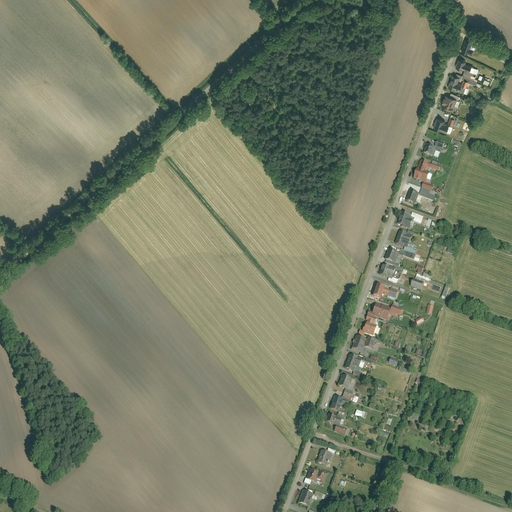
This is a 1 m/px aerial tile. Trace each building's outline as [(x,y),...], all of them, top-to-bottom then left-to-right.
[(472,41),(465,39),(461,51),(472,54),(473,50),(470,48),(472,41)] [(465,61),(458,59),(456,67),(463,70),(463,68),(465,64),(465,61)] [(478,68),(465,64),(463,68),(465,69),(475,72),(477,73),(478,68)] [(475,72),(465,69),(463,76),(475,79),(476,77),(474,76),(475,72)] [(456,76),(452,75),(448,87),(458,91),(460,85),(457,84),(460,78),(456,76)] [(457,99),(446,95),(445,98),(444,97),(442,103),(444,104),(442,107),(453,111),(457,99)] [(445,120),(438,118),(434,128),(446,133),(449,125),(443,123),(445,120)] [(460,142),(453,139),(452,143),(454,144),(453,146),(458,148),(460,142)] [(445,144),(438,141),(436,146),(443,149),(445,144)] [(435,148),(427,144),(424,153),(433,157),(436,151),(434,150),(435,148)] [(440,168),(421,161),(418,169),(417,169),(414,178),(425,183),(428,173),(426,172),(428,168),(439,172),(440,168)] [(434,187),(423,183),(422,187),(432,191),(433,191),(434,187)] [(419,195),(434,201),(436,196),(430,194),(432,191),(422,187),(419,195)] [(419,194),(410,191),(406,201),(415,204),(419,194)] [(411,216),(402,212),(398,224),(410,229),(413,221),(410,220),(411,216)] [(423,219),(424,218),(412,214),(411,216),(410,220),(413,221),(421,224),(423,219)] [(412,236),(399,231),(395,243),(405,247),(408,248),(412,236)] [(401,249),(399,254),(414,260),(416,255),(404,250),(401,249)] [(389,250),(385,259),(395,263),(399,253),(389,250)] [(395,270),(383,265),(379,274),(391,279),(393,275),(394,271),(395,270)] [(424,283),(413,279),(410,286),(421,290),(424,283)] [(384,288),(376,285),(372,296),(380,299),(382,293),(384,288)] [(450,287),(446,285),(442,297),(446,298),(450,287)] [(395,299),(398,291),(390,289),(390,290),(388,295),(388,296),(395,299)] [(389,309),(376,304),(372,313),(375,314),(386,318),(389,309)] [(390,311),(399,315),(401,309),(392,306),(390,311)] [(365,333),(374,336),(377,326),(371,324),(367,323),(366,322),(362,332),(365,333)] [(366,339),(356,336),(351,348),(361,352),(366,339)] [(371,349),(375,340),(367,337),(364,347),(371,349)] [(361,359),(349,355),(344,368),(353,371),(355,367),(358,368),(360,362),(361,359)] [(398,361),(391,358),(388,364),(396,367),(398,361)] [(351,379),(342,375),(338,386),(347,389),(351,379)] [(342,399),(335,396),(331,408),(338,411),(340,404),(343,405),(345,401),(342,400),(342,399)] [(413,413),(411,419),(417,421),(419,415),(413,413)] [(341,418),(328,414),(326,422),(339,426),(341,418)] [(336,426),(334,431),(345,434),(346,429),(336,426)] [(380,431),(378,437),(386,440),(388,434),(380,431)] [(327,453),(321,451),(317,463),(327,466),(331,454),(327,453)] [(318,472),(310,469),(306,479),(312,481),(315,482),(315,481),(318,472)] [(315,481),(323,484),(327,474),(319,471),(318,472),(315,481)] [(313,494),(303,491),(298,503),(308,507),(311,498),(313,494)] [(311,498),(316,500),(317,499),(321,500),(323,494),(315,492),(314,495),(313,494),(311,498)]
